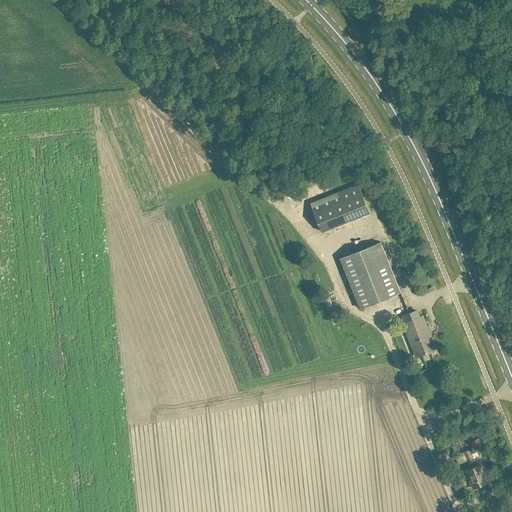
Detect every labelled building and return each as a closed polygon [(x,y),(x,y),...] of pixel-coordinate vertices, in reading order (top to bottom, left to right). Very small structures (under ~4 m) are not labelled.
[(323,231),(373,214),(362,181),(312,197),(323,231)] [(291,197),(279,204),(287,217),(290,215),(286,210),(296,204),(291,197)] [(359,309),(402,292),(381,242),(339,258),(359,309)] [(421,355),(432,351),(425,333),(429,332),(422,316),(404,323),(415,351),(419,350),(421,355)] [(471,443),(474,449),(482,445),(479,439),(471,443)] [(456,458),(459,464),(479,456),(477,452),(472,454),(470,449),(461,453),(462,455),(456,458)] [(473,488),(487,483),(481,465),(467,470),(473,488)]
